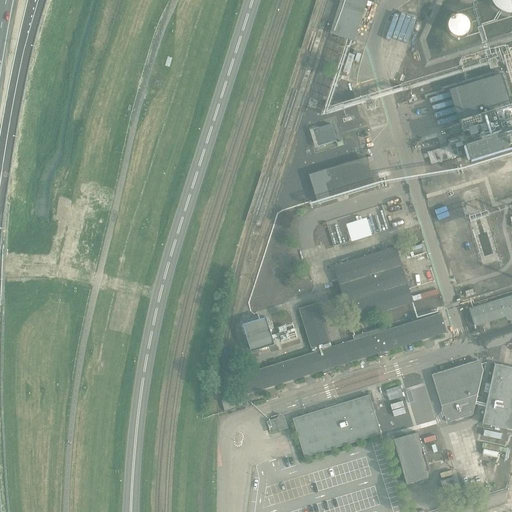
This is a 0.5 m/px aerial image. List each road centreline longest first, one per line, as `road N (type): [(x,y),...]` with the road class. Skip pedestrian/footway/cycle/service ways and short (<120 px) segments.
road 1 (secondary): [(131,477),(164,275),(252,0)]
road 2 (motorway): [(0,157),(31,0)]
